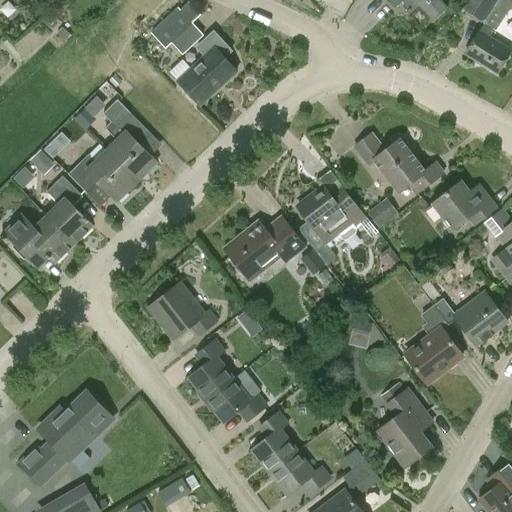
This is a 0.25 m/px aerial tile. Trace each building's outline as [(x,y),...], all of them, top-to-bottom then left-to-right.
[(410,7),(415,3),(434,22),(447,9),(438,0),(384,0),(394,10),(402,3),(407,9),(409,7),(410,7)] [(511,53),(489,39),(494,30),(496,31),(511,5),(511,2),(508,0),(471,0),(463,8),(464,11),(484,24),(479,33),(465,55),(497,75),(511,53)] [(182,56),(203,37),(192,24),(200,17),(188,3),(180,11),(177,8),(150,34),(165,50),(171,44),(182,56)] [(205,57),(191,70),(182,60),(169,73),(199,106),(236,72),(224,59),(232,52),(214,33),(197,49),(205,57)] [(97,95),(75,118),(86,128),(108,105),(97,95)] [(117,141),(106,152),(136,184),(156,164),(150,157),(162,146),(118,100),(103,114),(111,123),(105,129),(117,141)] [(367,168),(375,163),(399,193),(408,186),(415,195),(443,174),(435,164),(424,173),(400,141),(385,152),(372,133),(352,148),(367,168)] [(44,175),(54,165),(41,150),(30,160),(44,175)] [(60,163),(69,170),(77,159),(68,152),(60,163)] [(100,208),(111,197),(116,203),(136,184),(106,152),(96,162),(89,155),(68,175),(100,208)] [(296,207),(307,222),(299,228),(316,251),(326,244),(330,249),(342,240),(346,241),(355,234),(355,231),(353,228),(365,219),(329,172),(315,183),(320,189),(296,207)] [(59,204),(45,218),(72,247),(92,227),(72,207),(82,197),(63,176),(47,192),(59,204)] [(473,190),(468,194),(460,183),(433,205),(454,232),(469,220),(474,226),(495,210),(486,197),(481,201),(473,190)] [(367,213),(380,227),(398,211),(386,197),(367,213)] [(511,219),(504,209),(484,224),(505,251),(491,261),(511,287),(511,219)] [(39,270),(50,259),(54,264),(72,247),(45,218),(35,228),(21,213),(2,232),(39,270)] [(306,248),(282,217),(266,230),(259,221),(222,250),(248,283),(280,259),(284,264),(306,248)] [(433,259),(426,248),(407,262),(414,272),(433,259)] [(399,262),(391,252),(380,261),(385,269),(381,272),(383,274),(399,262)] [(172,341),(189,328),(197,339),(219,323),(209,310),(203,314),(180,285),(148,309),(172,341)] [(484,293),(455,315),(443,299),(432,307),(434,310),(447,326),(455,320),(476,347),(507,324),(484,293)] [(463,358),(442,330),(447,326),(434,310),(432,307),(420,316),(427,324),(422,328),(429,337),(404,356),(427,386),(463,358)] [(247,310),(237,317),(250,336),(261,328),(247,310)] [(234,380),(217,359),(226,352),(215,338),(193,356),(202,368),(188,379),(206,402),(234,380)] [(258,393),(249,400),(234,380),(206,402),(223,424),(237,413),(246,424),(268,407),(258,393)] [(407,391),(406,392),(399,382),(380,396),(397,418),(377,433),(404,469),(431,448),(420,434),(433,425),(407,391)] [(41,487),(67,461),(69,463),(114,420),(87,392),(58,419),(54,414),(37,430),(48,442),(41,449),(37,445),(18,463),(41,487)] [(297,453),(280,431),(289,424),(279,412),(257,429),(266,440),(251,451),(270,475),(297,453)] [(322,467),(313,474),(297,453),(270,475),(287,497),(301,486),(309,497),(331,479),(322,467)] [(360,511),(352,501),(380,479),(365,460),(345,476),(343,478),(350,487),(316,511),(360,511)] [(511,511),(511,470),(508,465),(486,482),(493,490),(478,502),(486,511),(511,511)] [(182,479),(175,483),(184,497),(190,493),(182,479)] [(50,507),(42,511),(99,511),(85,487),(50,507)]
